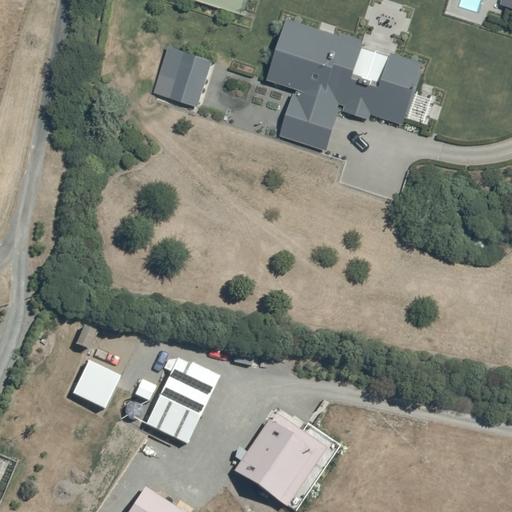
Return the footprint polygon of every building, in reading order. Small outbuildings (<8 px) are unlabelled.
[(422,62),(283,18),(264,79),(294,88),(279,137),(325,151),(338,109),(367,118),(368,114),(402,125),(422,62)] [(210,59),(166,45),(152,93),(196,106),(210,59)] [(217,376),(174,355),(141,423),(184,444),(217,376)] [(117,376),(85,361),(70,394),(101,408),(117,376)] [(155,384),(137,377),(122,415),(140,422),(155,384)] [(296,425),(273,410),(232,473),(284,507),(327,442),(298,422),(296,425)] [(182,511),(142,486),(124,511),(182,511)]
